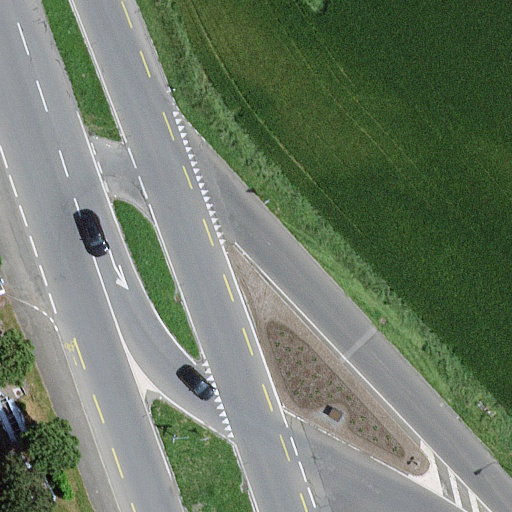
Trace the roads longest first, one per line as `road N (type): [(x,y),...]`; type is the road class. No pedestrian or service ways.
road 1 (tertiary): [(511,508),(256,230),(153,167)]
road 2 (primary): [(40,190),(148,511)]
road 3 (tertiary): [(40,190),(84,225),(162,363),(259,433)]
road 4 (primary): [(259,433),(153,167)]
road 5 (primary): [(153,167),(88,0)]
road 6 (tertiary): [(259,433),(414,511)]
road 7 (tertiary): [(153,167),(33,166)]
